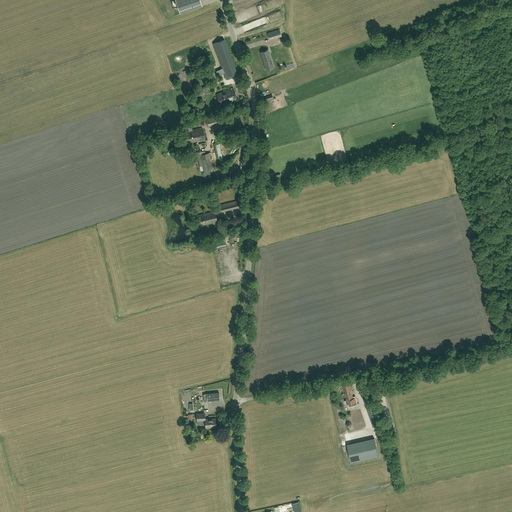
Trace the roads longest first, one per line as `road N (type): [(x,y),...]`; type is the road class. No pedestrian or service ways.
road 1 (unclassified): [(241,511),(234,402),(256,114),(221,0)]
road 2 (track): [(511,125),(253,192)]
